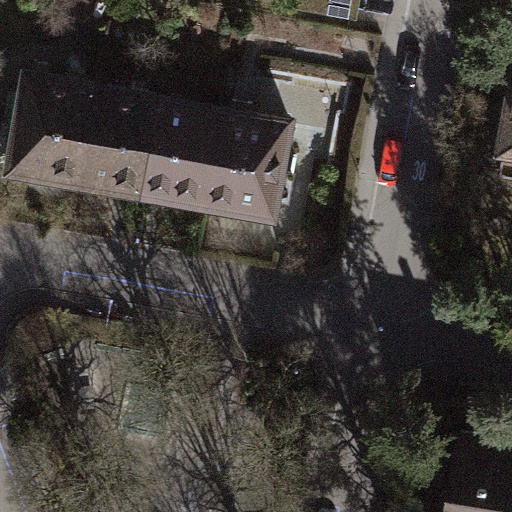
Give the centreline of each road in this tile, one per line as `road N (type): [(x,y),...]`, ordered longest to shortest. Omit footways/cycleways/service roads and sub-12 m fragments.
road 1 (residential): [(0,255),(376,318)]
road 2 (residential): [(376,318),(434,0)]
road 3 (residential): [(340,511),(376,318)]
road 4 (residential): [(376,318),(511,342)]
